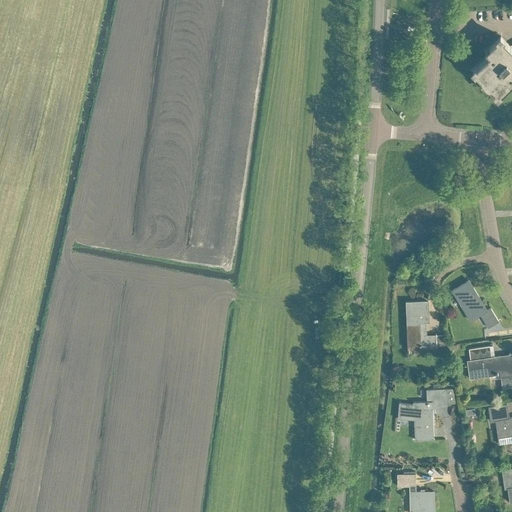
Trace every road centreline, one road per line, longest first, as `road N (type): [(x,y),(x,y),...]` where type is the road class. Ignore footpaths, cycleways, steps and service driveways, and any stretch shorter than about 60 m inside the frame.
road 1 (secondary): [(339,511),(372,131)]
road 2 (secondary): [(372,131),(379,0)]
